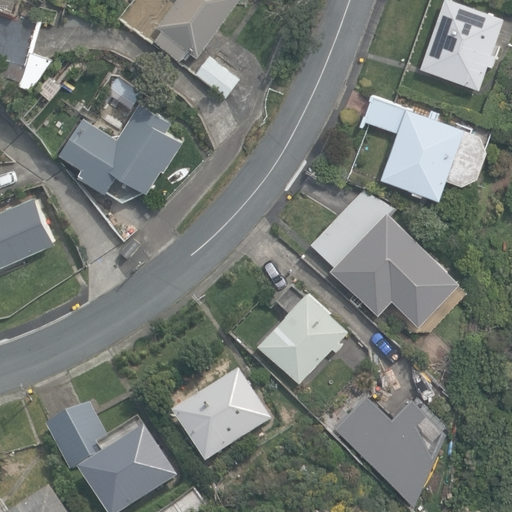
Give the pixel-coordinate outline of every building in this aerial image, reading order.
[(158,40),(185,59),(192,49),(202,56),(241,0),(178,0),(160,26),(165,29),(158,40)] [(447,0),(424,67),(483,88),(491,64),(495,65),(499,55),(495,53),(508,17),(459,0),(447,0)] [(0,8),(0,56),(1,57),(0,59),(0,75),(22,82),(21,87),(32,90),(57,57),(36,49),(44,22),(0,8)] [(197,73),(229,96),(243,77),(211,54),(197,73)] [(108,91),(134,107),(145,90),(119,74),(108,91)] [(484,132),(376,95),(367,121),(400,132),(384,181),(444,201),(451,179),(468,184),(484,177),(493,148),(484,132)] [(81,175),(125,202),(149,193),(165,168),(168,169),(185,142),(169,131),(174,122),(143,102),(120,136),(84,116),(63,153),(86,167),(81,175)] [(399,207),(367,188),(313,244),(337,266),(334,269),(381,315),(388,308),(414,332),(424,322),(433,330),(470,291),(463,284),(467,279),(396,210),(399,207)] [(300,235),(324,203),(310,193),(286,224),(300,235)] [(0,267),(58,243),(38,195),(0,211),(0,267)] [(262,343),(302,382),(335,347),(339,350),(346,343),(342,340),(353,329),(312,290),(262,343)] [(177,414),(208,462),(273,420),(242,372),(177,414)] [(396,413),(369,390),(334,425),(410,497),(436,455),(431,446),(447,425),(413,395),(396,413)] [(48,426),(70,470),(114,447),(91,403),(48,426)] [(83,470),(110,511),(124,511),(180,476),(148,428),(83,470)] [(17,511),(69,511),(54,489),(17,511)]
